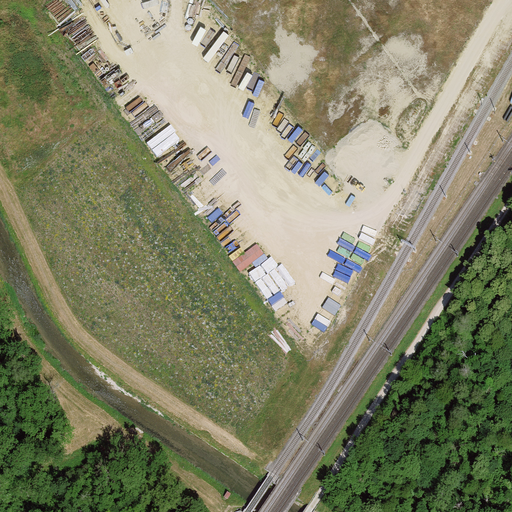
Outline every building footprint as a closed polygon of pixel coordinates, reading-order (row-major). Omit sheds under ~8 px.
[(383,167),(391,158),(380,148),(372,157),(383,167)] [(237,227),(250,245),(264,235),(254,220),(260,216),(254,207),(240,216),(244,223),(237,227)] [(242,247),(229,255),(240,273),(246,270),(272,311),(288,302),(281,291),(292,284),(263,239),(244,251),(242,247)] [(330,290),(310,322),(325,331),(344,299),(330,290)] [(276,317),(290,309),(287,304),(273,312),(276,317)]
